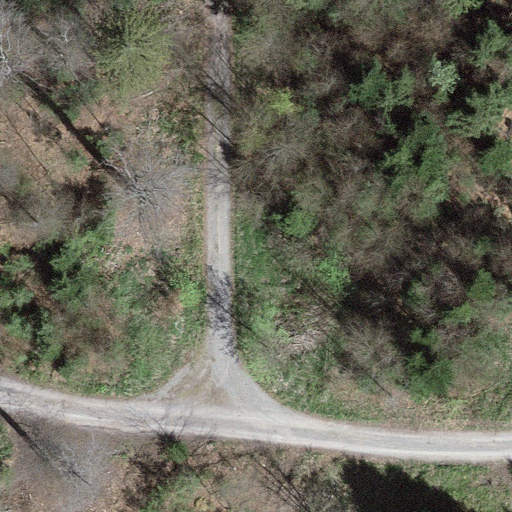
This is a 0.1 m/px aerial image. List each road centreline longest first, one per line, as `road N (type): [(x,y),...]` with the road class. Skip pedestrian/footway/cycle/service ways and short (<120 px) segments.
road 1 (track): [(0,367),(242,419),(511,440)]
road 2 (track): [(242,419),(243,0)]
